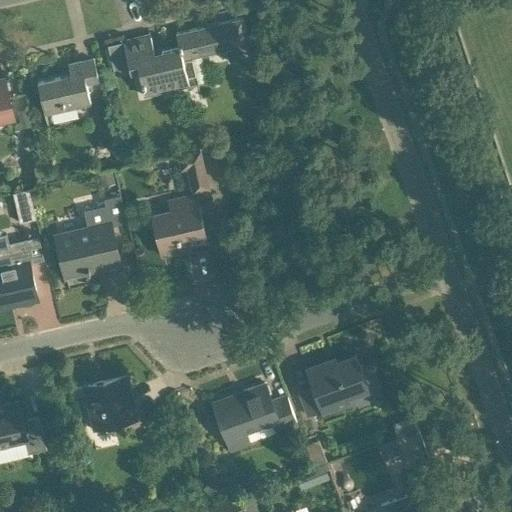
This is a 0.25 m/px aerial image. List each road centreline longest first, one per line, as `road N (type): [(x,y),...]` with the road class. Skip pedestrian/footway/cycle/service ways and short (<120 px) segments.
road 1 (residential): [(0,353),(132,322),(275,335),(446,268)]
road 2 (unclassified): [(446,268),(351,0)]
road 3 (unclassified): [(511,447),(446,268)]
